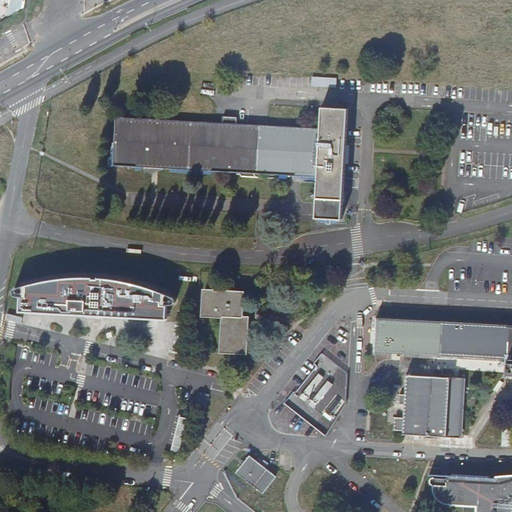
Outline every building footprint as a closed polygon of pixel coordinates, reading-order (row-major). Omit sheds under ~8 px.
[(113,166),(129,166),(318,176),(316,218),(342,219),(349,108),(321,107),(320,129),(116,117),(113,166)] [(155,289),(151,288),(136,284),(122,281),(108,278),(104,278),(104,280),(87,279),(87,277),(79,277),(65,278),(50,280),(35,283),(28,285),(27,297),(18,297),(17,309),(86,313),(86,307),(94,307),(102,308),(101,314),(167,317),(168,305),(162,305),(163,292),(155,289)] [(243,313),(244,292),(205,290),(204,315),(224,316),(222,351),(247,353),(249,317),(242,317),(243,313)] [(511,325),(377,318),(375,352),(508,360),(511,360),(511,325)] [(404,435),(447,437),(451,377),(443,377),(443,370),(435,370),(435,376),(407,375),(406,395),(400,394),(400,404),(405,405),(405,408),(405,411),(400,411),(400,417),(395,417),(395,431),(404,431),(404,435)] [(319,373),(299,397),(305,401),(324,377),(319,373)] [(459,438),(463,378),(451,377),(447,437),(459,438)] [(328,381),(309,405),(314,409),(333,385),(328,381)] [(372,414),(372,429),(387,429),(388,414),(372,414)] [(187,419),(179,417),(170,452),(179,454),(183,438),(187,419)] [(511,427),(504,428),(503,445),(511,445),(511,427)] [(237,472),(264,492),(276,476),(265,468),(250,456),(243,465),(237,472)] [(511,511),(511,474),(507,475),(497,476),(497,478),(448,475),(448,485),(433,484),(433,487),(433,490),(434,493),(435,495),(436,498),(438,500),(440,501),(443,503),(445,504),(448,504),(477,506),(477,511),(511,511)] [(127,511),(123,500),(86,511),(127,511)]
